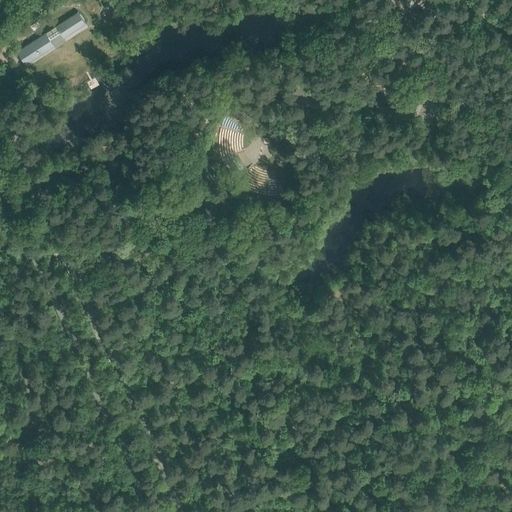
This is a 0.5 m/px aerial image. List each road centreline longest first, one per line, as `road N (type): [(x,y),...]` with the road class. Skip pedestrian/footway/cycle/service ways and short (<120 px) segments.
road 1 (tertiary): [(185,511),(0,114)]
road 2 (track): [(511,418),(307,511)]
